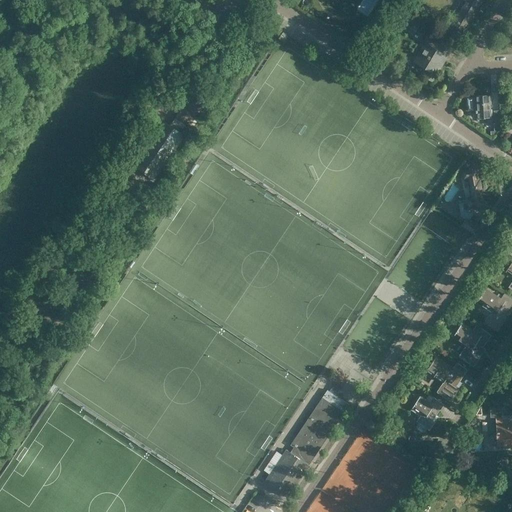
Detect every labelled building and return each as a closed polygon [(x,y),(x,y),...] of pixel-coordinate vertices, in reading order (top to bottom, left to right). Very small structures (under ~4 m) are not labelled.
[(482,0),(465,0),(466,0),(455,20),(450,17),(444,28),(448,31),(460,38),(482,0)] [(429,28),(437,14),(423,6),(414,20),(429,28)] [(405,24),(419,33),(423,26),(409,17),(405,24)] [(289,36),(283,32),(279,38),(284,42),(289,36)] [(432,81),(451,51),(429,37),(414,61),(415,62),(412,67),(423,76),(432,81)] [(190,126),(205,103),(192,94),(176,118),(190,126)] [(478,117),(491,116),(490,95),(474,96),(475,110),(477,110),(477,112),(478,112),(478,117)] [(501,118),(507,118),(506,101),(499,101),(499,111),(500,111),(501,118)] [(154,178),(183,134),(177,130),(179,127),(171,122),(169,125),(163,121),(153,137),(150,135),(141,148),(144,150),(134,165),(140,169),(138,172),(146,177),(148,174),(154,178)] [(470,170),(463,171),(465,178),(470,177),(474,198),(469,200),(462,207),(466,211),(461,215),(467,220),(471,213),(467,210),(469,207),(477,205),(483,209),(487,202),(481,198),(480,191),(481,191),(479,180),(478,181),(476,174),(480,168),(474,164),(470,170)] [(462,223),(459,229),(472,237),(475,231),(465,225),(462,223)] [(511,253),(508,251),(502,261),(509,266),(507,269),(511,273),(511,282),(509,287),(511,288),(511,253)] [(484,303),(482,305),(492,312),(484,322),(497,331),(507,318),(504,316),(511,304),(511,298),(504,293),(501,298),(486,288),(478,299),(484,303)] [(473,330),(463,322),(455,334),(460,338),(458,341),(466,346),(459,356),(474,366),(485,349),(483,348),(491,335),(476,325),(473,330)] [(443,363),(435,357),(427,370),(444,382),(437,392),(450,401),(459,387),(457,386),(468,370),(457,362),(454,367),(444,361),(443,363)] [(330,434),(345,411),(350,404),(328,389),(323,397),(308,419),(290,445),(294,447),(292,450),(290,452),(286,449),(270,474),(264,482),(288,498),(293,490),(310,465),(309,465),(330,434)] [(433,397),(430,402),(421,395),(410,410),(420,416),(417,421),(419,422),(416,426),(417,429),(422,432),(425,432),(427,428),(430,430),(435,422),(433,420),(444,404),(433,397)] [(510,445),(511,445),(511,415),(507,415),(507,419),(503,419),(502,409),(490,410),(491,417),(496,417),(498,446),(503,446),(503,448),(510,447),(510,445)] [(444,462),(451,450),(445,446),(438,458),(444,462)]
